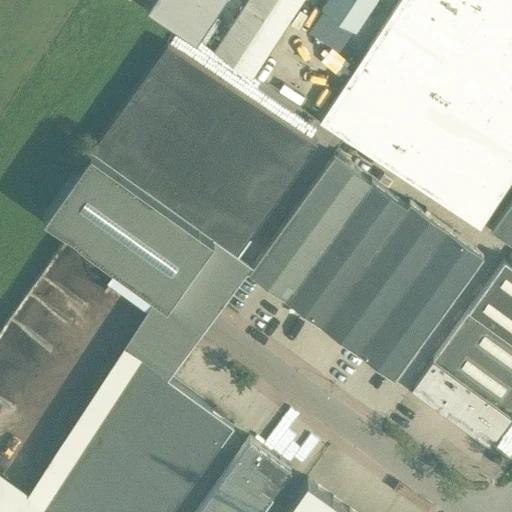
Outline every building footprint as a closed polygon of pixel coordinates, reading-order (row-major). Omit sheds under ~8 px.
[(151,0),(148,5),(196,37),(220,1),(220,0),(151,0)] [(244,0),(212,48),(253,75),(302,0),(244,0)] [(511,0),(398,0),(320,119),(480,225),(511,176),(511,0)] [(325,0),(321,7),(322,7),(353,27),(355,29),(374,0),(325,0)] [(213,235),(237,253),(250,234),(313,145),(317,141),(242,91),(167,41),(83,159),(44,213),(70,232),(121,268),(158,295),(166,301),(213,235)] [(371,178),(370,179),(334,152),(248,269),(394,375),(483,253),(409,199),(406,203),(371,178)] [(511,196),(490,226),(511,240),(511,196)] [(411,390),(483,442),(490,447),(511,415),(511,263),(504,257),(432,357),(434,358),(411,390)] [(139,355),(44,501),(41,507),(48,511),(167,511),(232,423),(224,417),(219,423),(207,414),(211,408),(139,355)] [(249,435),(246,440),(193,511),(256,511),(291,465),(249,435)] [(0,511),(48,511),(41,507),(44,501),(0,469),(0,511)] [(355,511),(307,477),(281,511),(355,511)]
